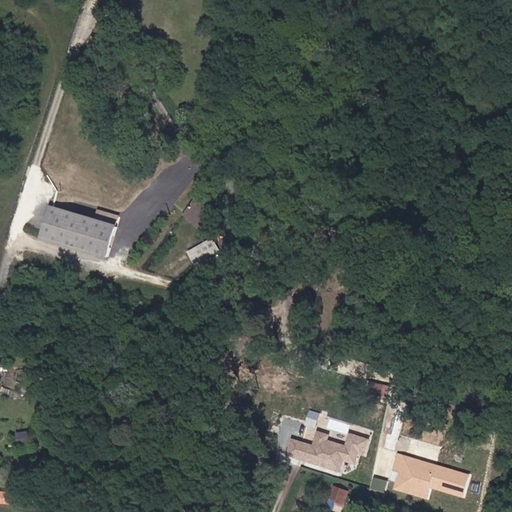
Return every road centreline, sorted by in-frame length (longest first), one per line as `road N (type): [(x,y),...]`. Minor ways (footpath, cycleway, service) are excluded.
road 1 (track): [(0,286),(89,0)]
road 2 (unknown): [(109,0),(157,116),(223,187),(228,228)]
